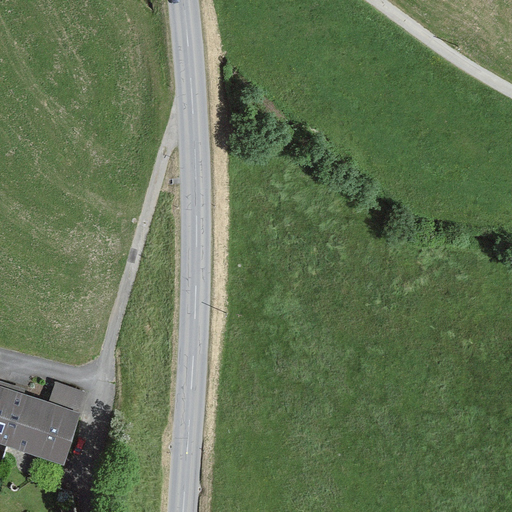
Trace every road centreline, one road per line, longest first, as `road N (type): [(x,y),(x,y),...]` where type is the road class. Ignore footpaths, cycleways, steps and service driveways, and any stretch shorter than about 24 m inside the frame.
road 1 (residential): [(98,511),(107,350),(172,132),(191,109)]
road 2 (secondary): [(191,109),(193,339),(179,511)]
road 3 (track): [(377,0),(511,96)]
